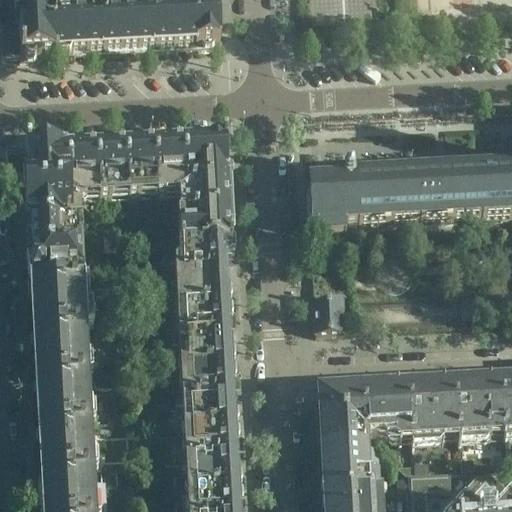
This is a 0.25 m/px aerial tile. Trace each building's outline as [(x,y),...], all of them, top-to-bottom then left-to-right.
[(167,0),(168,3),(172,7),(165,13),(174,21),(217,19),(215,0),(167,0)] [(55,64),(52,19),(55,16),(55,2),(12,4),(12,16),(16,18),(16,29),(17,29),(18,40),(17,40),(17,41),(18,41),(18,51),(18,53),(19,63),(18,63),(18,66),(55,64)] [(158,58),(155,20),(155,14),(150,11),(138,12),(137,8),(104,10),(107,61),(158,58)] [(107,61),(104,10),(71,11),(68,15),(55,16),(52,19),(55,64),(107,61)] [(218,48),(217,19),(174,21),(165,13),(155,20),(158,58),(210,55),(213,52),(220,51),(220,48),(218,48)] [(226,189),(224,156),(224,150),(223,149),(219,150),(217,147),(182,149),(184,192),(226,189)] [(184,192),(182,149),(153,150),(156,199),(156,202),(167,202),(170,198),(179,197),(184,192)] [(156,199),(153,150),(124,152),(127,200),(127,204),(140,203),(140,199),(156,199)] [(127,200),(124,152),(96,153),(99,202),(99,206),(111,205),(111,201),(127,200)] [(99,202),(96,153),(68,155),(70,199),(82,209),(89,203),(99,202)] [(70,199),(68,155),(24,157),(24,158),(26,201),(70,199)] [(344,232),(511,223),(511,176),(355,186),(355,184),(353,184),(349,180),(343,180),(340,184),(340,190),(306,192),(307,198),(306,198),(308,230),(309,236),(315,235),(316,243),(344,242),(344,232)] [(228,220),(226,189),(184,192),(179,197),(180,208),(185,208),(185,222),(228,220)] [(75,216),(82,209),(70,199),(26,201),(26,202),(23,208),(24,230),(76,227),(75,216)] [(230,248),(228,220),(185,222),(180,222),(180,234),(185,234),(186,251),(230,248)] [(78,257),(77,240),(82,240),(81,227),(76,227),(24,230),(26,260),(78,257)] [(137,253),(137,239),(129,240),(130,254),(137,253)] [(230,248),(186,251),(177,251),(178,255),(175,257),(175,261),(178,263),(178,268),(176,268),(174,270),(175,282),(227,280),(227,269),(228,269),(231,266),(230,248)] [(79,282),(78,269),(83,268),(83,257),(78,257),(26,260),(28,287),(28,288),(28,289),(29,290),(31,290),(32,290),(32,289),(84,286),(84,281),(79,282)] [(229,310),(228,293),(227,280),(175,282),(176,293),(173,295),(174,306),(176,309),(177,312),(229,310)] [(81,314),(80,297),(85,296),(84,286),(32,289),(32,290),(34,338),(87,334),(86,313),(81,314)] [(342,340),(341,306),(338,307),(336,304),(331,305),(330,307),(313,308),(315,342),(342,340)] [(230,340),(229,310),(177,312),(177,316),(174,318),(175,324),(178,327),(179,343),(230,340)] [(83,362),(82,344),(88,343),(87,334),(34,338),(37,385),(90,383),(89,362),(83,362)] [(232,371),(231,354),(230,340),(179,343),(180,358),(177,360),(177,367),(180,370),(180,374),(232,371)] [(234,402),(232,371),(180,374),(181,377),(178,379),(178,386),(181,388),(182,405),(234,402)] [(86,409),(85,391),(91,391),(90,383),(37,385),(39,433),(92,430),(91,409),(86,409)] [(511,444),(511,390),(500,392),(503,445),(511,444)] [(503,445),(500,392),(454,394),(457,447),(503,445)] [(457,447),(454,394),(408,397),(411,443),(411,450),(457,447)] [(411,443),(408,397),(363,399),(365,445),(367,445),(381,444),(385,448),(395,447),(395,443),(411,443)] [(365,445),(363,399),(318,401),(321,455),(367,453),(367,445),(365,445)] [(235,432),(234,415),(234,402),(182,405),(183,418),(180,420),(180,429),(183,431),(183,435),(235,432)] [(89,457),(88,439),(93,439),(92,430),(39,433),(42,481),(95,478),(94,457),(89,457)] [(237,463),(235,432),(183,435),(183,437),(181,440),(181,447),(184,450),(185,466),(237,463)] [(371,479),(371,472),(368,470),(367,453),(321,455),(323,501),(369,499),(369,482),(371,481),(371,479)] [(238,494),(237,477),(237,463),(185,466),(186,480),(183,483),(183,489),(187,492),(187,497),(238,494)] [(395,470),(387,463),(383,468),(390,475),(395,470)] [(91,504),(90,487),(96,487),(95,478),(42,481),(43,511),(97,511),(97,503),(91,504)] [(413,481),(407,481),(408,497),(408,511),(427,511),(427,499),(451,497),(450,479),(413,481)] [(507,511),(505,510),(509,506),(511,508),(511,502),(490,483),(476,484),(456,506),(461,511),(459,511),(507,511)] [(239,511),(238,494),(187,497),(187,500),(184,502),(184,509),(187,511),(239,511)] [(373,511),(373,498),(369,499),(323,501),(323,511),(373,511)]
